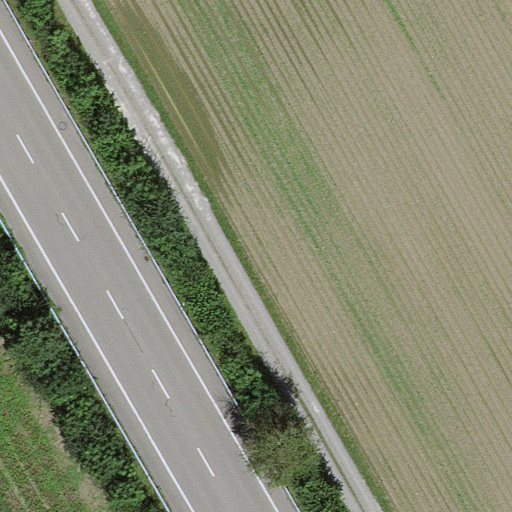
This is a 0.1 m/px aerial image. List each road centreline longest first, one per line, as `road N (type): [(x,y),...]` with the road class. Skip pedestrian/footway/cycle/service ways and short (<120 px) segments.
road 1 (track): [(365,511),(209,207),(83,0)]
road 2 (primary): [(229,511),(0,106)]
